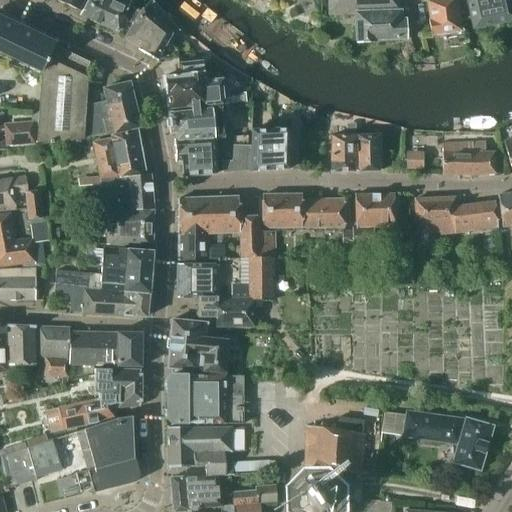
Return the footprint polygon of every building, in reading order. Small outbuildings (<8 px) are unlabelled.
[(55,0),(81,13),(87,0),(55,0)] [(87,0),(81,13),(80,15),(115,32),(130,0),(87,0)] [(397,0),(327,0),(328,13),(354,11),(355,41),(375,40),(404,39),(404,19),(400,19),(399,11),(398,11),(397,0)] [(428,0),(426,0),(429,20),(427,20),(430,35),(461,30),(455,0),(428,0)] [(465,0),(472,29),(511,20),(511,3),(511,0),(465,0)] [(176,27),(148,1),(141,10),(125,38),(140,48),(139,50),(154,60),(176,27)] [(53,44),(0,18),(0,53),(39,74),(36,146),(83,139),(85,125),(87,78),(82,75),(88,64),(53,47),(53,44)] [(168,110),(220,104),(222,104),(220,80),(203,81),(201,62),(177,64),(178,75),(163,76),(164,95),(166,95),(168,110)] [(86,111),(84,138),(112,131),(113,133),(139,127),(135,113),(128,83),(102,89),(105,102),(97,103),(98,108),(86,111)] [(176,132),(177,141),(211,138),(223,137),(220,104),(168,110),(170,132),(176,132)] [(3,124),(2,115),(0,114),(0,152),(6,152),(5,148),(36,145),(33,121),(3,124)] [(346,124),(346,136),(329,136),(329,171),(354,171),(354,136),(354,124),(346,124)] [(289,129),(269,130),(268,171),(288,169),(289,129)] [(118,178),(144,175),(135,130),(109,135),(110,140),(91,144),(99,180),(100,184),(105,183),(104,178),(118,176),(118,178)] [(249,172),(268,171),(269,130),(249,130),(250,146),(249,172)] [(354,136),(354,171),(378,171),(378,135),(354,136)] [(511,172),(511,137),(502,141),(511,173),(511,172)] [(211,138),(177,141),(172,141),(174,161),(181,160),(182,176),(215,174),(211,138)] [(467,142),(441,142),(441,175),(476,174),(493,174),(492,152),(483,152),(483,142),(467,142)] [(249,172),(250,146),(232,146),(231,161),(220,161),(221,173),(249,172)] [(406,168),(422,168),(422,158),(406,158),(406,168)] [(105,183),(100,184),(100,185),(91,185),(91,190),(88,191),(90,214),(151,209),(148,175),(144,175),(118,178),(118,176),(104,178),(105,183)] [(95,184),(94,177),(75,179),(76,187),(95,184)] [(13,196),(25,194),(24,178),(0,181),(0,212),(15,211),(13,196)] [(25,194),(28,220),(40,218),(37,192),(25,194)] [(511,226),(511,193),(496,195),(501,228),(511,226)] [(392,229),(391,194),(352,195),(353,230),(351,230),(351,231),(341,232),(342,246),(373,245),(373,230),(392,229)] [(299,201),(299,195),(261,196),(261,228),(342,227),(341,200),(299,201)] [(496,229),(493,202),(452,208),(452,198),(413,199),(415,233),(439,231),(439,235),(496,229)] [(239,259),(247,259),(270,258),(270,257),(274,257),(273,232),(256,232),(256,217),(237,217),(236,199),(177,200),(177,237),(179,237),(202,236),(202,234),(206,234),(238,233),(239,259)] [(151,248),(152,212),(115,214),(115,216),(107,217),(107,246),(151,248)] [(9,216),(0,216),(0,267),(34,263),(31,241),(13,243),(9,216)] [(49,241),(47,224),(41,224),(40,218),(28,220),(32,242),(49,241)] [(202,236),(179,237),(178,261),(223,260),(223,246),(206,246),(206,234),(202,234),(202,236)] [(124,270),(149,272),(150,252),(102,250),(101,267),(119,267),(118,272),(124,273),(124,270)] [(270,258),(247,259),(239,259),(239,285),(230,286),(231,299),(218,299),(197,299),(197,316),(215,316),(215,328),(253,328),(253,307),(260,307),(260,300),(271,300),(270,258)] [(176,300),(197,299),(218,299),(217,265),(176,266),(176,300)] [(125,292),(147,293),(149,272),(124,270),(124,273),(118,272),(119,267),(101,267),(100,282),(95,282),(95,274),(54,271),(53,286),(84,288),(125,292)] [(0,301),(35,301),(34,270),(0,270),(0,301)] [(147,293),(125,292),(124,294),(84,291),(84,288),(53,286),(52,296),(69,297),(68,312),(81,312),(81,315),(145,317),(147,293)] [(475,385),(505,385),(504,359),(505,359),(504,319),(489,319),(490,341),(480,341),(480,355),(471,356),(471,372),(475,372),(475,385)] [(206,324),(171,321),(166,368),(224,374),(227,341),(205,339),(206,324)] [(34,366),(34,327),(7,328),(8,367),(34,366)] [(68,328),(38,328),(37,358),(44,359),(44,377),(67,377),(68,328)] [(140,334),(69,333),(69,365),(139,367),(140,334)] [(48,434),(59,431),(114,417),(113,409),(137,406),(139,371),(92,369),(92,395),(96,395),(98,399),(59,408),(43,411),(48,434)] [(242,376),(169,375),(165,379),(165,419),(170,424),(241,425),(242,376)] [(462,421),(404,413),(404,416),(382,413),(379,435),(457,445),(451,463),(478,471),(490,428),(463,420),(462,421)] [(81,429),(93,470),(85,472),(91,493),(133,482),(138,476),(133,458),(131,458),(129,416),(114,419),(81,429)] [(363,422),(337,417),(335,430),(305,425),(303,467),(360,475),(363,435),(360,434),(363,422)] [(203,476),(226,474),(229,474),(229,469),(223,469),(222,453),(229,452),(229,428),(189,430),(188,427),(164,428),(167,468),(202,466),(203,476)] [(26,448),(0,456),(0,467),(6,489),(34,481),(36,481),(26,448)] [(226,474),(203,476),(168,479),(170,511),(176,511),(213,508),(218,508),(217,480),(227,480),(226,474)] [(321,479),(307,479),(294,490),(293,508),(298,511),(328,511),(334,508),(333,493),(321,479)] [(275,501),(274,485),(254,487),(254,491),(229,493),(230,504),(275,501)]
